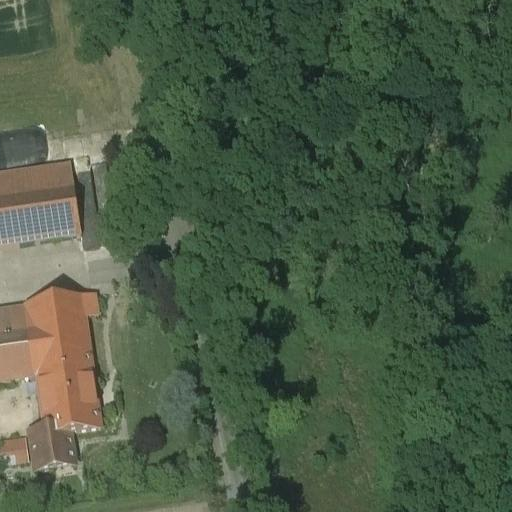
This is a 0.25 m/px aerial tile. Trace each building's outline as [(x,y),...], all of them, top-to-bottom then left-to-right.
[(71,170),(0,180),(0,253),(81,242),(71,170)] [(96,300),(82,302),(86,321),(99,319),(96,300)] [(41,384),(95,375),(86,321),(82,302),(0,314),(0,387),(33,382),(33,386),(41,385),(41,384)] [(104,433),(95,375),(41,384),(41,385),(48,433),(33,436),(39,476),(57,473),(78,470),(73,438),(104,433)] [(3,468),(32,466),(30,440),(1,442),(3,468)]
